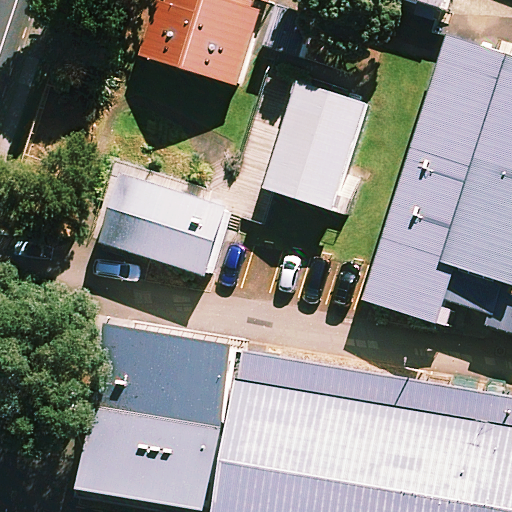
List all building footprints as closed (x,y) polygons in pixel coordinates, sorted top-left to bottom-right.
[(170,0),(153,57),(240,83),(265,0),(170,0)] [(327,18),(289,0),(285,0),(266,41),(307,60),(327,18)] [(511,4),(499,0),(453,0),(372,244),(511,290),(511,4)] [(389,51),(323,29),(281,155),(347,177),(389,51)] [(245,166),(135,129),(111,202),(221,239),(245,166)] [(511,511),(511,395),(251,348),(221,511),(511,511)] [(235,389),(118,368),(103,454),(219,475),(235,389)]
